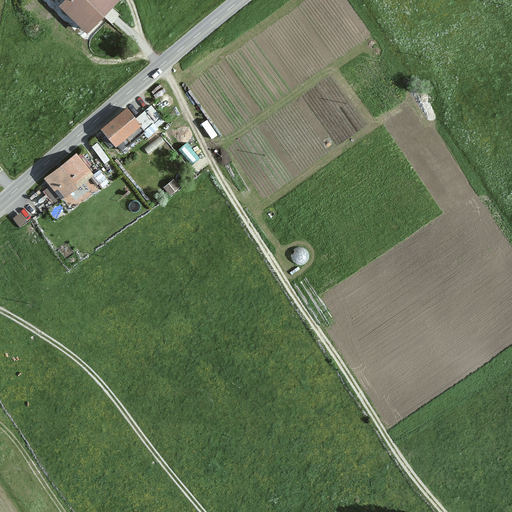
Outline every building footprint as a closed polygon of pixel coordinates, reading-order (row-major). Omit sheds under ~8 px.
[(53,0),(52,2),(83,34),(117,0),(53,0)] [(98,127),(112,145),(139,124),(124,107),(98,127)] [(93,176),(76,152),(43,176),(59,199),(93,176)] [(165,185),(172,194),(183,185),(176,176),(165,185)] [(21,213),(14,219),(20,227),(28,221),(21,213)]
